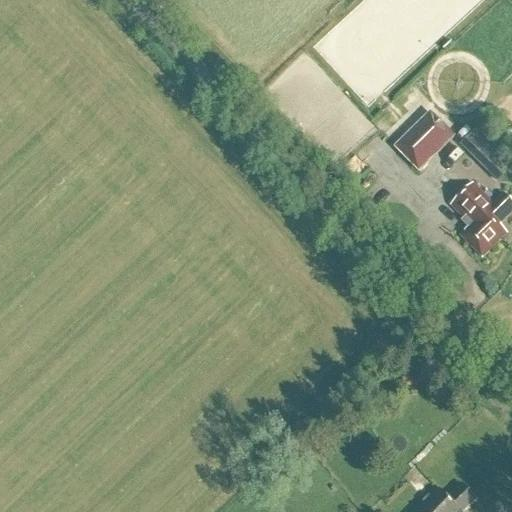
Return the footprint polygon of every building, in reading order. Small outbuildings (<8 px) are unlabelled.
[(418,174),(454,140),(432,116),(396,149),(418,174)] [(477,129),(459,148),(487,175),(498,186),(511,171),(511,163),(505,157),(477,129)] [(492,204),(473,185),(450,208),(470,227),(459,238),(481,260),(507,235),(500,228),(511,216),(511,205),(502,195),(492,204)] [(404,387),(419,388),(419,378),(404,377),(404,387)] [(439,490),(416,511),(465,511),(477,501),(462,486),(448,500),(439,490)]
